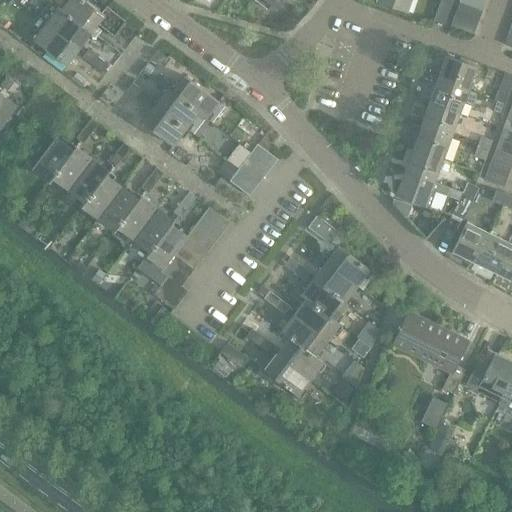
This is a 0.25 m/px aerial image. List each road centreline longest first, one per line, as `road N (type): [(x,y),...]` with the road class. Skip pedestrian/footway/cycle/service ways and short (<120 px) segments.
road 1 (residential): [(511,318),(435,274),(306,141)]
road 2 (unclassified): [(189,310),(306,141)]
road 3 (residential): [(256,85),(132,0)]
